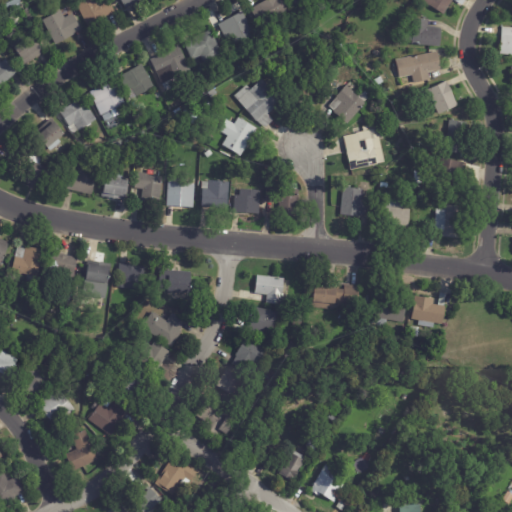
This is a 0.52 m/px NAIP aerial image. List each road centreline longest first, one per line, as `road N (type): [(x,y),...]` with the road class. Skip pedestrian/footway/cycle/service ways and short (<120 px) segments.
road 1 (residential): [(511,282),(483,271),(39,212),(0,198)]
road 2 (residential): [(233,240),(218,332),(157,424),(115,473),(48,511)]
road 3 (residential): [(484,0),(465,39),(496,116),(483,271)]
road 4 (residential): [(200,0),(33,91),(0,121)]
road 5 (residential): [(288,511),(157,424)]
